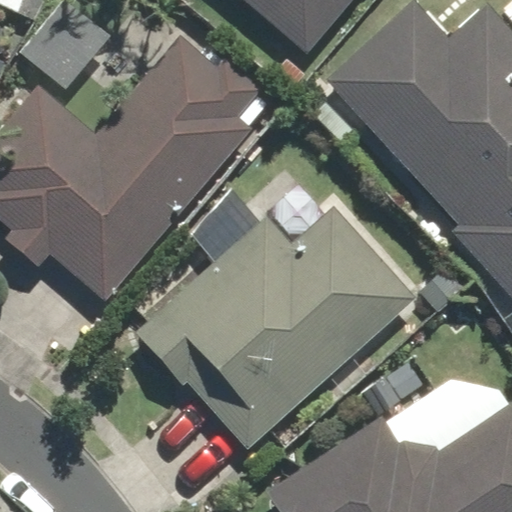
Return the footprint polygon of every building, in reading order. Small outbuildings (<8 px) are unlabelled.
[(237,0),(303,57),(352,0),(237,0)] [(408,0),(314,81),(511,310),(511,40),(484,8),(445,43),(408,0)] [(65,8),(18,53),(56,92),(102,46),(65,8)] [(205,71),(172,40),(84,133),(33,85),(0,119),(0,156),(3,160),(0,163),(0,229),(5,234),(0,238),(0,251),(26,277),(43,259),(92,306),(248,142),(230,125),(257,96),(218,58),(205,71)] [(262,219),(129,343),(169,386),(178,378),(248,453),(412,301),(325,207),(286,244),(262,219)] [(511,511),(511,397),(429,451),(415,429),(393,444),(380,424),(258,502),(264,511),(511,511)]
